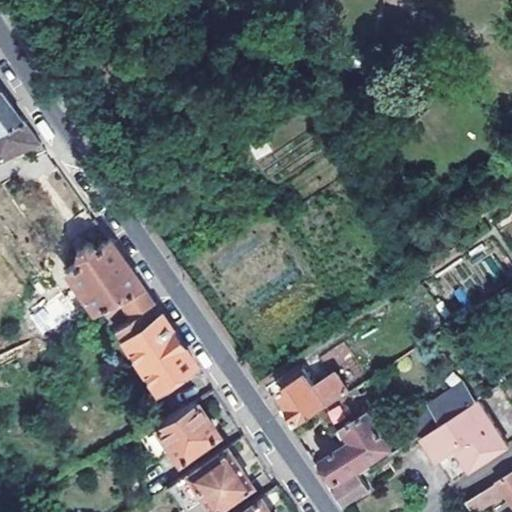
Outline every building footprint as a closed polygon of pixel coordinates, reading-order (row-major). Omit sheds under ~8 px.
[(0,88),(0,87),(0,153),(37,139),(16,109),(0,88)] [(100,303),(141,284),(109,237),(95,247),(90,242),(85,241),(75,248),(73,254),(77,259),(66,268),(92,307),(100,303)] [(141,284),(100,303),(108,316),(123,306),(130,316),(116,326),(157,386),(195,361),(152,299),(141,284)] [(44,302),(37,325),(53,330),(60,307),(44,302)] [(290,404),(281,410),(293,427),(352,389),(340,371),(317,386),(304,369),(284,382),(287,387),(282,391),(290,404)] [(170,447),(177,457),(216,431),(195,399),(174,411),(137,431),(153,457),(170,447)] [(460,448),(474,468),(508,445),(479,400),(425,435),(442,460),(460,448)] [(320,465),(335,487),(395,447),(373,414),(343,434),(351,445),(320,465)] [(203,496),(210,505),(250,480),(226,445),(170,481),(187,506),(203,496)] [(455,480),(474,468),(460,448),(442,460),(455,480)] [(511,511),(511,473),(471,500),(477,510),(507,491),(511,497),(511,511)] [(338,492),(346,503),(370,487),(363,476),(338,492)] [(272,511),(260,494),(233,511),(272,511)]
